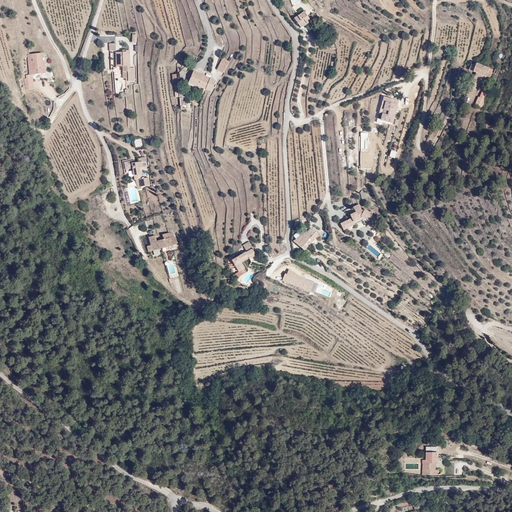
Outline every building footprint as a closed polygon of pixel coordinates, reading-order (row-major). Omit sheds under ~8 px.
[(313,22),(310,16),(308,17),(305,13),(296,19),(302,29),(308,25),(311,23),(313,22)] [(320,22),(322,17),(314,13),(312,16),(314,18),(320,22)] [(331,39),(327,31),(321,35),(326,42),(331,39)] [(44,52),(34,53),(35,60),(30,61),(32,74),(28,75),(29,78),(27,78),(28,89),(36,88),(34,74),(48,73),(47,61),(45,61),(44,52)] [(135,70),(130,70),(130,53),(127,53),(127,52),(123,52),(123,54),(116,54),(117,69),(123,68),(123,74),(128,74),(128,82),(135,82),(135,70)] [(224,74),(230,61),(223,57),(217,71),(224,74)] [(486,79),(489,71),(475,66),(475,68),(470,66),(468,72),(476,75),(473,82),(477,83),(479,76),(486,79)] [(207,88),(211,78),(194,71),(190,82),(207,88)] [(213,90),(217,80),(211,78),(207,88),(213,90)] [(483,113),(488,98),(480,96),(478,100),(476,100),(473,109),(483,113)] [(392,125),(398,101),(383,97),(382,103),(385,104),(380,121),(392,125)] [(141,139),(134,140),(135,147),(142,146),(141,139)] [(460,153),(463,145),(457,144),(455,152),(460,153)] [(146,157),(138,158),(139,161),(132,162),(132,161),(124,162),(126,172),(133,171),(134,176),(141,174),(139,167),(147,166),(146,157)] [(149,185),(148,178),(135,180),(137,189),(140,188),(140,187),(149,185)] [(369,216),(370,214),(364,211),(361,212),(358,205),(351,209),(353,213),(348,216),(350,219),(339,225),(342,233),(354,227),(353,224),(357,222),(359,219),(365,222),(369,224),(372,218),(369,216)] [(354,227),(365,222),(359,219),(357,222),(353,224),(354,227)] [(319,240),(323,236),(319,234),(321,232),(315,227),(312,231),(310,229),(308,232),(305,230),(295,242),(306,251),(315,241),(318,240),(319,240)] [(157,241),(155,235),(149,237),(153,251),(177,244),(175,237),(174,237),(173,232),(169,234),(168,233),(162,235),(163,239),(157,241)] [(250,250),(247,243),(241,247),(245,253),(230,262),(236,273),(242,270),(238,262),(246,258),(248,259),(253,256),(249,250),(250,250)] [(244,273),(242,270),(236,273),(232,275),(235,278),(244,273)] [(310,292),(314,282),(306,279),(305,280),(302,279),(301,280),(299,277),(299,276),(290,270),(288,275),(286,275),(283,281),(298,287),(298,285),(303,287),(302,289),(310,292)] [(425,460),(422,460),(423,474),(435,474),(435,470),(435,463),(437,463),(437,452),(425,452),(425,460)]
